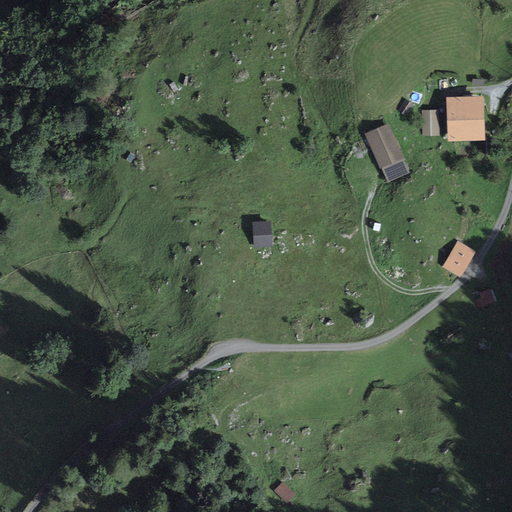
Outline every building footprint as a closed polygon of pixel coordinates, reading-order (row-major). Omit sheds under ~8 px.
[(451,100),(452,136),(480,135),(479,99),(474,99),(474,95),(465,95),(465,99),(451,100)] [(405,102),(400,110),(405,113),(410,106),(405,102)] [(424,113),(425,133),(437,133),(436,113),(424,113)] [(368,135),(381,164),(401,156),(388,126),(368,135)] [(481,139),(482,154),(492,154),(491,139),(481,139)] [(255,224),(255,235),(270,234),(269,223),(255,224)] [(271,245),(270,234),(255,235),(256,246),(271,245)] [(472,251),(458,242),(445,265),(459,273),(472,251)] [(481,293),(482,297),(476,300),(479,307),(493,301),(489,290),(481,293)] [(283,482),(275,490),(287,501),(294,493),(283,482)]
